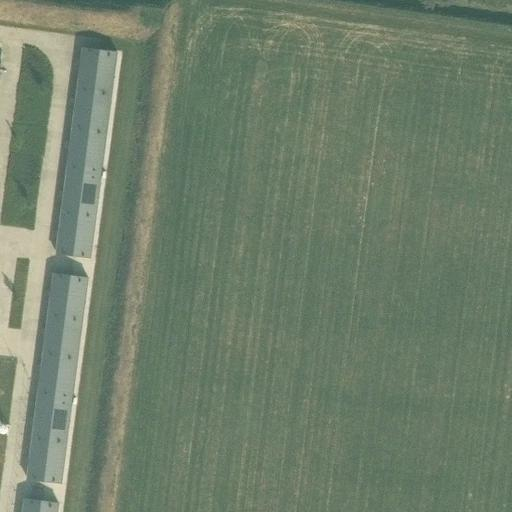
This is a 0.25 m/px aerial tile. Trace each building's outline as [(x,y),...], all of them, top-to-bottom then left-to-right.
[(84,50),(79,90),(113,94),(118,54),(84,50)] [(74,129),(108,133),(113,94),(79,90),(74,129)] [(108,133),(74,129),(69,167),(103,172),(108,133)] [(103,172),(69,167),(68,177),(102,181),(103,172)] [(63,215),(97,220),(102,181),(68,177),(63,215)] [(97,220),(63,215),(57,255),(91,260),(97,220)] [(50,315),(84,320),(89,280),(55,275),(50,315)] [(44,354),(79,358),(84,320),(50,315),(44,354)] [(39,393),(73,397),(79,358),(44,354),(39,393)] [(73,397),(39,393),(38,402),(72,406),(73,397)] [(72,406),(38,402),(33,441),(67,445),(72,406)] [(67,445),(33,441),(28,481),(62,485),(67,445)] [(23,511),(58,511),(59,505),(25,501),(23,511)]
